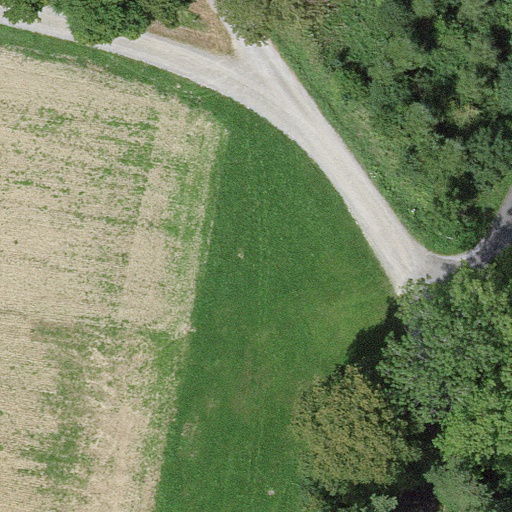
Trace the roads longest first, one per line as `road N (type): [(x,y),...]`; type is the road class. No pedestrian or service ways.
road 1 (track): [(456,333),(301,120),(223,79),(0,18)]
road 2 (unclassified): [(511,235),(456,333),(419,511)]
road 3 (track): [(301,120),(226,0)]
